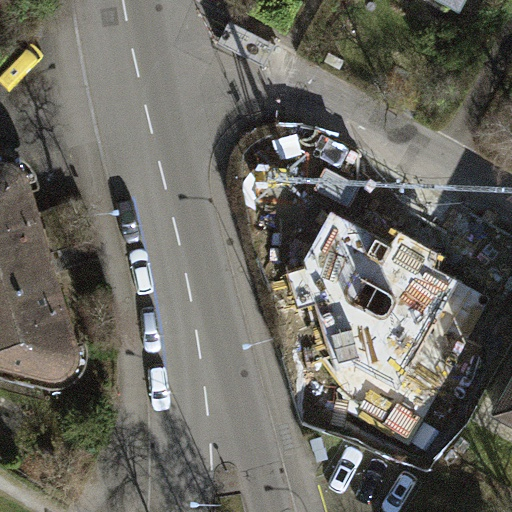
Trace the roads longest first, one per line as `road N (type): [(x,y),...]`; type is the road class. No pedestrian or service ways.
road 1 (residential): [(136,69),(277,78),(511,205)]
road 2 (tertiary): [(192,303),(136,69)]
road 3 (tertiary): [(264,511),(192,303)]
road 4 (tertiary): [(192,303),(183,511)]
